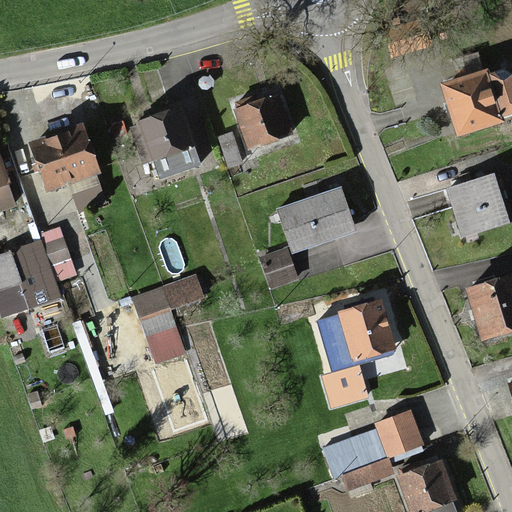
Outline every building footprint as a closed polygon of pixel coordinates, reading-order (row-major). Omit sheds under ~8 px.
[(424,16),(385,28),(394,56),(432,44),(424,16)] [(489,64),(445,78),(461,128),(505,114),(489,64)] [(278,90),(235,105),(247,142),(291,127),(278,90)] [(180,102),(135,117),(147,153),(192,138),(180,102)] [(87,123),(39,135),(51,180),(99,168),(87,123)] [(511,212),(494,164),(446,182),(464,232),(511,214),(511,212)] [(0,210),(10,207),(0,175),(0,210)] [(341,186),(284,207),(299,247),(356,225),(341,186)] [(55,296),(35,239),(0,250),(0,297),(5,313),(55,296)] [(278,289),(301,279),(289,250),(266,259),(278,289)] [(511,269),(473,282),(489,330),(511,322),(511,269)] [(209,302),(200,276),(129,300),(153,371),(186,359),(171,315),(209,302)] [(385,294),(341,307),(354,351),(398,338),(385,294)] [(410,411),(378,424),(389,454),(422,442),(410,411)] [(439,452),(402,467),(418,510),(456,495),(439,452)]
